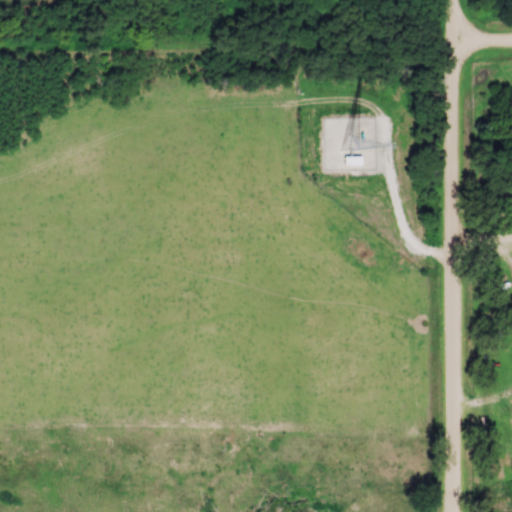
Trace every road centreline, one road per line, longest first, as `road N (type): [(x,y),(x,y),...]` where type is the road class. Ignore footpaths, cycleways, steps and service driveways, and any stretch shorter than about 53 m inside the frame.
road 1 (residential): [(454,511),(452,0)]
road 2 (residential): [(0,43),(453,47)]
